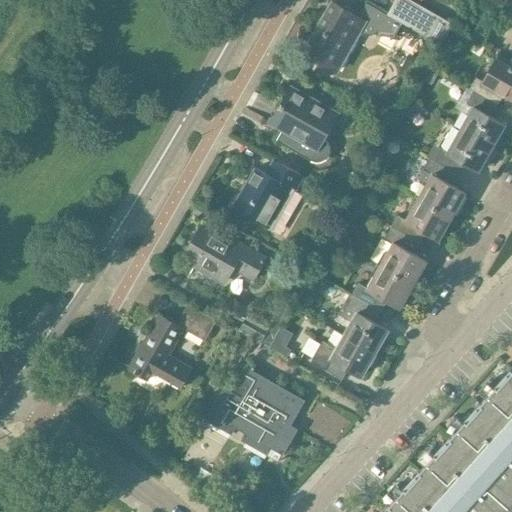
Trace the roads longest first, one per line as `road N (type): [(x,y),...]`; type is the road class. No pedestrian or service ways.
road 1 (tertiary): [(5,392),(150,178),(251,0)]
road 2 (residential): [(304,511),(452,348)]
road 3 (unclassified): [(174,511),(5,392)]
road 4 (residential): [(452,348),(441,330),(447,300),(511,189)]
